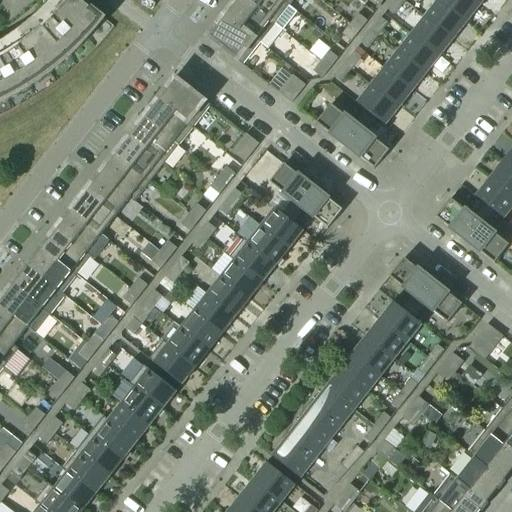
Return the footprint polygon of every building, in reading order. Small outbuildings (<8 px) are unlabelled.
[(0,117),(7,115),(17,110),(26,105),(35,99),(44,94),(53,88),(61,81),(69,74),(77,68),(85,60),(93,53),(101,45),(108,36),(115,28),(88,7),(78,0),(4,0),(0,6),(0,17),(5,24),(4,25),(5,26),(12,20),(19,14),(26,8),(33,2),(34,0),(44,0),(47,2),(23,26),(0,41),(0,117)] [(281,31),(241,0),(235,0),(223,15),(229,20),(259,44),(267,50),(281,31)] [(296,12),(280,0),(241,0),(281,31),(296,12)] [(280,0),(296,12),(288,6),(289,6),(284,2),(285,0),(280,0)] [(394,15),(404,2),(400,0),(394,0),(387,10),(394,15)] [(466,24),(436,0),(423,17),(453,41),(466,24)] [(480,7),(470,0),(436,0),(466,24),(480,7)] [(359,32),(367,21),(358,14),(349,25),(359,32)] [(259,44),(229,20),(223,15),(206,37),(242,65),(259,44)] [(453,41),(423,17),(410,34),(439,58),(453,41)] [(377,36),(387,24),(380,18),(370,31),(377,36)] [(351,42),(359,32),(349,25),(341,35),(351,42)] [(367,49),(377,36),(370,31),(360,44),(367,49)] [(439,58),(410,34),(396,51),(426,75),(439,58)] [(329,69),(338,58),(328,51),(320,62),(329,69)] [(413,92),(426,75),(396,51),(383,68),(413,92)] [(351,70),(361,58),(354,52),(344,65),(351,70)] [(321,79),(329,69),(320,62),(312,72),(321,79)] [(340,83),(351,70),(344,65),(333,78),(340,83)] [(413,92),(383,68),(369,85),(399,109),(413,92)] [(291,104),(305,86),(292,76),(278,93),(291,104)] [(210,106),(174,78),(157,100),(193,128),(210,106)] [(399,109),(369,85),(356,103),(364,109),(371,114),(377,119),(385,126),(399,109)] [(193,128),(157,100),(142,118),(178,147),(193,128)] [(345,147),(371,114),(364,109),(353,123),(330,105),(316,124),(345,147)] [(366,133),(377,119),(371,114),(345,147),(374,170),(389,151),(366,133)] [(178,147),(142,118),(127,137),(163,165),(178,147)] [(244,163),(258,145),(245,134),(231,152),(244,163)] [(163,165),(127,137),(113,155),(149,184),(163,165)] [(511,150),(502,162),(511,170),(511,150)] [(149,184),(113,155),(98,174),(134,202),(149,184)] [(511,170),(502,162),(489,179),(511,197),(511,170)] [(287,220),(313,188),(284,165),(269,183),(292,201),(281,215),(274,209),(274,210),(287,220)] [(226,185),(235,175),(226,167),(217,178),(226,185)] [(134,202),(98,174),(84,192),(115,217),(129,199),(134,203),(134,202)] [(219,195),(226,185),(217,178),(210,188),(219,195)] [(511,208),(511,197),(489,179),(475,197),(484,204),(490,209),(496,214),(503,219),(511,208)] [(342,211),(313,188),(287,220),(302,232),(303,231),(294,225),(305,211),(327,229),(342,211)] [(234,206),(242,196),(234,190),(226,200),(234,206)] [(115,217),(84,192),(69,211),(100,235),(115,217)] [(465,241),(490,209),(484,204),(473,217),(450,199),(435,218),(465,241)] [(226,216),(234,206),(226,200),(218,210),(226,216)] [(197,222),(206,212),(196,204),(188,215),(197,222)] [(509,245),(486,227),(496,214),(490,209),(465,241),(494,264),(509,245)] [(302,232),(287,220),(274,210),(260,227),(289,249),(302,232)] [(100,235),(69,211),(54,230),(90,258),(91,257),(86,253),(100,235)] [(189,232),(197,222),(188,215),(180,225),(189,232)] [(207,240),(216,230),(207,224),(199,234),(207,240)] [(289,249),(260,227),(248,243),(247,244),(275,266),(289,249)] [(90,258),(54,230),(40,248),(76,276),(90,258)] [(199,250),(207,240),(199,234),(191,244),(199,250)] [(275,266),(247,244),(248,243),(243,239),(228,258),(233,261),(234,261),(262,283),(275,266)] [(168,259),(176,249),(167,242),(159,252),(168,259)] [(76,276),(40,248),(25,267),(61,295),(76,276)] [(160,269),(168,259),(159,252),(151,262),(160,269)] [(181,274),(189,264),(181,257),(173,268),(181,274)] [(432,282),(403,259),(389,277),(411,295),(401,309),(400,310),(407,315),(432,282)] [(262,283),(234,261),(233,261),(220,278),(249,300),(262,283)] [(61,295),(25,267),(11,285),(42,310),(56,292),(60,295),(61,295)] [(173,284),(181,274),(173,268),(165,278),(173,284)] [(249,300),(220,278),(207,295),(235,317),(249,300)] [(139,296),(147,286),(138,279),(130,289),(139,296)] [(462,305),(432,282),(407,315),(413,320),(414,319),(424,305),(447,323),(462,305)] [(42,310),(11,285),(0,298),(0,306),(27,328),(42,310)] [(131,306),(139,296),(130,289),(122,299),(131,306)] [(154,308),(162,298),(154,291),(146,302),(154,308)] [(235,317),(207,295),(193,312),(222,334),(235,317)] [(146,318),(154,308),(146,302),(138,312),(146,318)] [(422,325),(414,319),(413,320),(407,315),(400,310),(401,309),(392,302),(378,320),(408,343),(422,325)] [(27,328),(0,306),(0,336),(17,350),(18,350),(13,346),(27,328)] [(222,334),(193,312),(180,329),(208,351),(222,334)] [(110,333),(118,323),(109,316),(101,326),(110,333)] [(132,335),(141,325),(133,318),(124,329),(132,335)] [(408,343),(378,320),(365,337),(394,360),(408,343)] [(484,360),(502,337),(487,325),(469,348),(484,360)] [(208,351),(180,329),(167,345),(195,368),(208,351)] [(95,352),(103,341),(94,334),(86,345),(95,352)] [(17,350),(0,336),(0,366),(3,369),(17,350)] [(394,360),(365,337),(351,354),(381,377),(394,360)] [(195,368),(167,345),(163,341),(148,359),(181,385),(195,368)] [(87,362),(95,352),(86,345),(78,355),(87,362)] [(434,364),(444,351),(437,345),(427,358),(434,364)] [(108,367),(116,357),(108,350),(99,360),(108,367)] [(381,377),(351,354),(338,371),(368,394),(381,377)] [(455,373),(463,362),(452,354),(444,364),(455,373)] [(424,376),(434,364),(427,358),(417,371),(424,376)] [(100,377),(108,367),(99,360),(91,371),(100,377)] [(447,383),(455,373),(444,364),(436,374),(447,383)] [(176,392),(143,366),(128,384),(133,388),(134,387),(162,410),(176,392)] [(66,389),(74,379),(65,371),(56,382),(66,389)] [(368,394),(338,371),(325,388),(354,411),(368,394)] [(407,398),(417,385),(410,379),(400,392),(407,398)] [(58,399),(66,389),(56,382),(49,392),(58,399)] [(89,391),(81,384),(73,394),(81,401),(89,391)] [(162,410),(134,387),(133,388),(120,404),(149,427),(162,410)] [(354,411),(325,388),(311,404),(341,428),(354,411)] [(397,410),(407,398),(400,392),(390,405),(397,410)] [(73,411),(81,401),(73,394),(65,404),(73,411)] [(511,395),(501,409),(511,417),(511,395)] [(420,416),(429,406),(418,398),(410,408),(420,416)] [(149,427),(120,404),(108,421),(103,417),(102,418),(135,444),(149,427)] [(341,428),(311,404),(298,421),(328,445),(341,428)] [(36,426),(45,416),(35,408),(27,419),(36,426)] [(413,426),(420,416),(410,408),(402,418),(413,426)] [(511,417),(501,409),(484,431),(511,453),(511,417)] [(380,431),(390,419),(383,413),(373,426),(380,431)] [(54,435),(62,425),(54,418),(46,428),(54,435)] [(135,444),(102,418),(89,435),(122,461),(135,444)] [(36,426),(27,419),(19,429),(28,436),(36,426)] [(328,445),(298,421),(284,438),(314,462),(328,445)] [(370,444),(380,431),(373,426),(363,439),(370,444)] [(46,445),(54,435),(46,428),(38,438),(46,445)] [(511,453),(484,431),(467,453),(504,483),(505,482),(504,481),(511,470),(511,453)] [(122,461),(89,435),(76,452),(109,478),(122,461)] [(314,462),(284,438),(271,456),(300,480),(314,462)] [(386,460),(394,450),(384,441),(375,452),(386,460)] [(0,457),(7,463),(15,453),(6,446),(0,453),(0,457)] [(352,465),(363,453),(357,447),(346,459),(352,465)] [(27,469),(35,459),(27,452),(19,462),(27,469)] [(109,478),(76,452),(62,468),(95,495),(109,478)] [(378,470),(386,460),(375,452),(367,462),(378,470)] [(504,483),(467,453),(473,458),(457,479),(450,474),(450,475),(487,504),(488,504),(486,503),(497,490),(498,491),(504,483)] [(342,477),(352,465),(346,459),(335,471),(342,477)] [(19,479),(27,469),(19,462),(11,472),(19,479)] [(295,486),(265,462),(252,480),(281,504),(295,486)] [(95,495),(62,468),(62,469),(66,473),(54,489),(82,511),(95,495)] [(330,490),(342,477),(335,471),(324,484),(330,490)] [(481,511),(487,504),(450,475),(433,497),(452,511),(478,511),(479,511),(480,511),(481,511)] [(274,511),(281,504),(252,480),(238,497),(257,511),(274,511)] [(81,511),(82,511),(54,489),(46,483),(32,500),(40,506),(47,511),(81,511)] [(352,504),(360,493),(349,485),(341,495),(352,504)] [(0,502),(1,503),(9,492),(1,486),(0,486),(0,502)] [(341,511),(345,511),(352,504),(341,495),(333,505),(341,511)] [(257,511),(238,497),(226,511),(257,511)] [(452,511),(433,497),(432,497),(438,502),(430,511),(452,511)]
